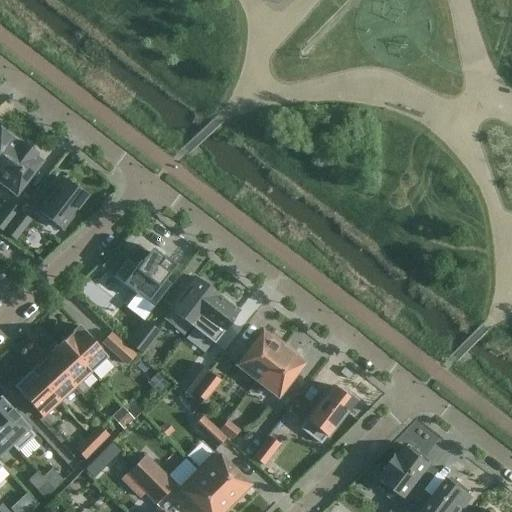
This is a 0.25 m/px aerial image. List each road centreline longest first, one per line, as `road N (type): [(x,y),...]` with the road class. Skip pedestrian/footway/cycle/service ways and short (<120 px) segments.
road 1 (residential): [(418,389),(150,181)]
road 2 (residential): [(0,321),(150,181)]
road 3 (residential): [(150,181),(0,67)]
road 4 (residential): [(296,511),(418,389)]
